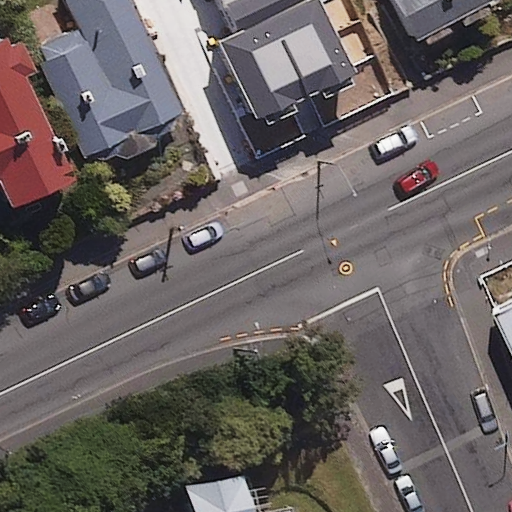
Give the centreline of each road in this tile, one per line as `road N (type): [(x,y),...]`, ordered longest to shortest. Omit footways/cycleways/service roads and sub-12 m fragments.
road 1 (tertiary): [(344,225),(0,389)]
road 2 (residential): [(480,511),(344,225)]
road 3 (tertiary): [(511,149),(344,225)]
